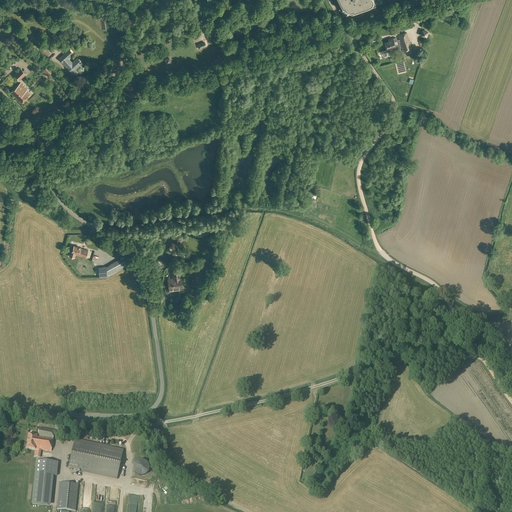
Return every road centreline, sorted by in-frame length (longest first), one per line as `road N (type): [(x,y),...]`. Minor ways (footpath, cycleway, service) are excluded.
road 1 (unclassified): [(0,413),(134,415),(152,409),(162,388),(143,266),(58,199),(33,121)]
road 2 (track): [(511,403),(443,293),(377,248),(358,177),(392,104),(345,27)]
road 3 (track): [(480,356),(404,355),(301,391),(165,422),(152,409)]
road 4 (residential): [(33,121),(94,95),(128,56),(196,25),(228,0)]
